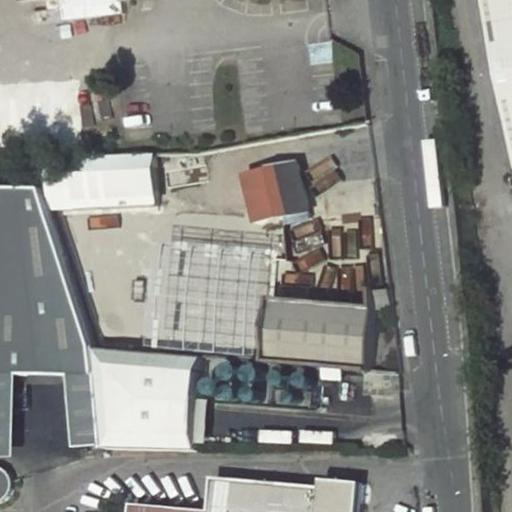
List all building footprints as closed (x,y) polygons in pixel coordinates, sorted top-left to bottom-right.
[(511,0),(491,0),(511,112),(511,0)] [(464,141),(453,141),(455,154),(463,153),(464,141)] [(152,156),(51,159),(53,211),(155,209),(152,156)] [(300,167),(247,175),(257,226),(285,221),(286,227),(311,222),(300,167)] [(5,468),(0,466),(0,374),(103,380),(101,352),(99,338),(53,211),(46,190),(0,188),(0,484),(16,485),(14,478),(11,472),(5,468)] [(209,361),(372,374),(377,311),(394,309),(393,293),(376,294),(377,306),(317,302),(245,296),(248,257),(248,253),(175,247),(167,358),(209,361)] [(320,263),(248,257),(245,296),(317,302),(320,263)] [(167,358),(101,352),(103,380),(107,452),(202,450),(209,361),(167,358)] [(324,490),(215,481),(212,511),(182,511),(138,508),(137,511),(359,511),(361,484),(324,480),(324,490)] [(0,502),(5,502),(10,498),(14,492),(16,485),(0,484),(0,502)]
